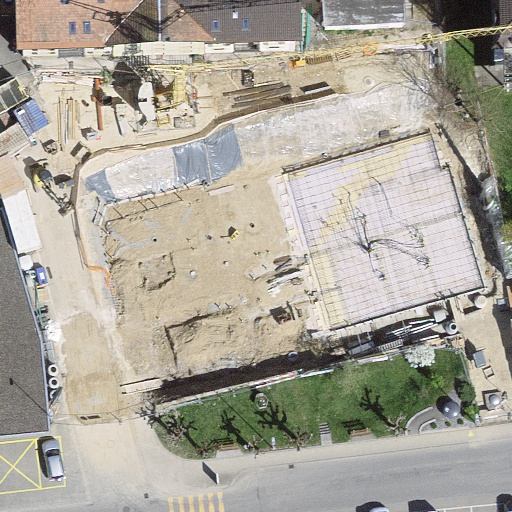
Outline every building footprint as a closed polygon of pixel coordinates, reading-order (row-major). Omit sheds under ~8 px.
[(114,0),(0,0),(0,15),(21,16),(22,56),(115,56),(114,0)] [(114,0),(115,56),(201,54),(199,0),(114,0)] [(199,0),(201,54),(294,50),(292,0),(199,0)] [(401,26),(400,0),(322,0),(324,30),(401,26)] [(511,0),(492,0),(495,64),(511,63),(511,0)] [(307,340),(462,294),(461,290),(506,278),(483,184),(280,242),(307,340)] [(43,363),(41,344),(2,209),(0,209),(0,429),(49,424),(43,363)]
